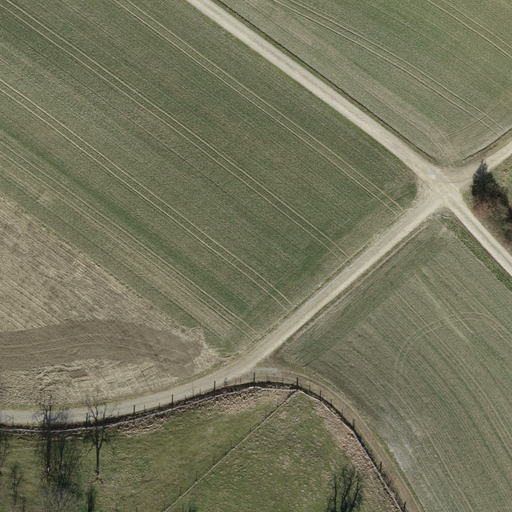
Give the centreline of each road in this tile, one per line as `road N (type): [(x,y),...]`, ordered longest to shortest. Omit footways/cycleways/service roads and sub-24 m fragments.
road 1 (track): [(0,419),(66,423),(238,378),(452,190)]
road 2 (track): [(511,260),(452,190),(190,0)]
road 3 (track): [(238,378),(300,377),(345,402),(376,432),(418,511)]
